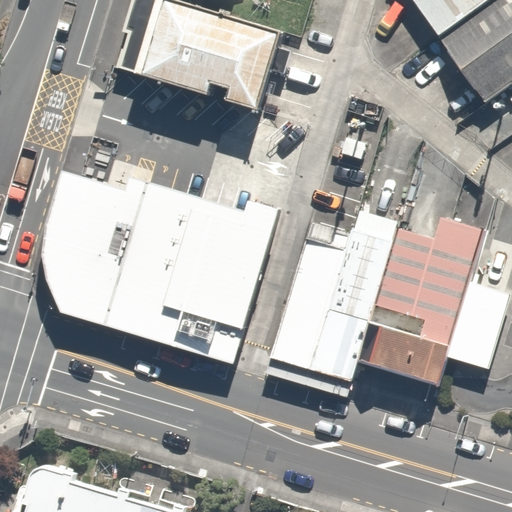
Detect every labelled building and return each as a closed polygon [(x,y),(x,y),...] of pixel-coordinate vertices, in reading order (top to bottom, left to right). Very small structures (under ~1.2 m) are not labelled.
[(265,27),(176,0),(139,0),(119,66),(241,104),(265,27)] [(343,0),(315,0),(308,23),(334,31),(343,0)] [(416,0),(441,34),(488,0),(416,0)] [(511,0),(488,0),(441,34),(488,102),(511,83),(511,0)] [(39,274),(54,308),(225,359),(273,200),(233,188),(228,202),(141,177),(143,169),(106,159),(99,180),(56,166),(39,220),(36,252),(39,274)] [(264,353),(343,376),(389,220),(351,209),(339,248),(298,236),(264,353)] [(392,226),(351,361),(430,384),(439,352),(476,225),(434,213),(427,235),(392,226)] [(486,228),(476,225),(439,352),(482,365),(504,291),(496,288),(507,245),(483,238),(486,228)] [(177,511),(5,462),(0,477),(0,511),(177,511)]
